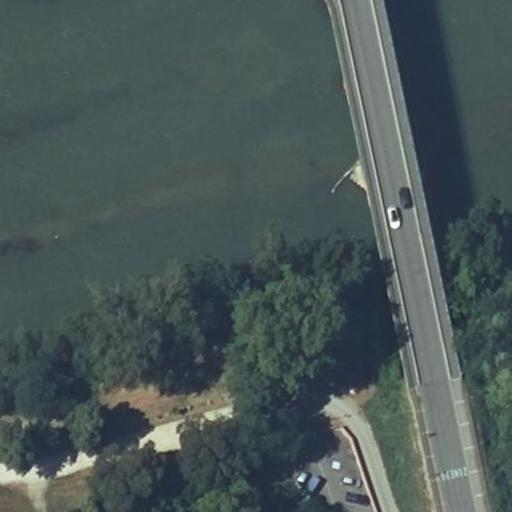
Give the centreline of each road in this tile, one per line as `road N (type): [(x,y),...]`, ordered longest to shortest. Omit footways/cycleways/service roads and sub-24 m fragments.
road 1 (secondary): [(463,511),(354,0)]
road 2 (residential): [(0,475),(279,402),(329,403),(359,429),(386,511)]
